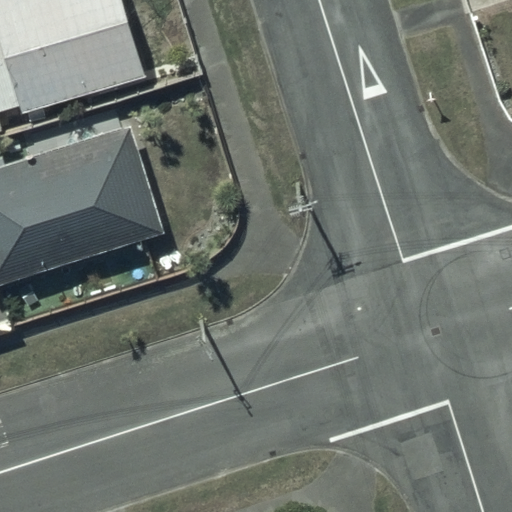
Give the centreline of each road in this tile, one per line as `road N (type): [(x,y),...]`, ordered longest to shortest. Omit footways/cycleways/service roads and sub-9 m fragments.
road 1 (residential): [(427,336),(0,473)]
road 2 (residential): [(320,0),(427,336)]
road 3 (residential): [(427,336),(483,511)]
